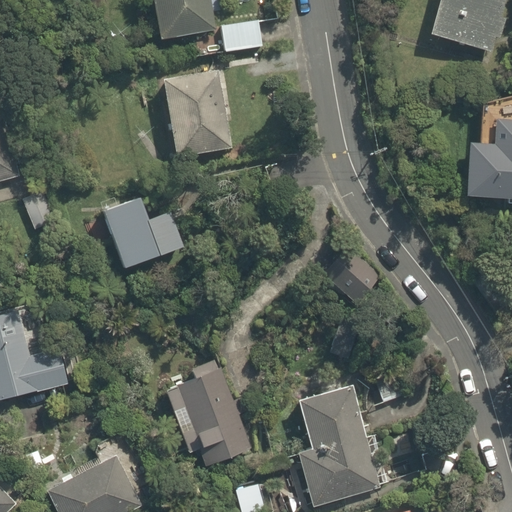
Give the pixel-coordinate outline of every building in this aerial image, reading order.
[(213,0),(153,0),(163,47),(221,36),(213,0)] [(445,0),(434,44),(488,58),(502,0),(445,0)] [(258,21),(222,29),(228,56),(264,48),(258,21)] [(221,78),(168,86),(178,158),(232,150),(221,78)] [(511,106),(484,104),(479,186),(490,187),(489,203),(511,204),(511,106)] [(0,125),(0,187),(23,183),(11,123),(0,125)] [(44,191),(21,199),(28,221),(51,213),(44,191)] [(148,218),(143,201),(104,215),(123,269),(186,248),(172,209),(148,218)] [(13,335),(9,317),(0,318),(0,411),(73,394),(63,352),(34,359),(27,331),(13,335)] [(164,379),(194,457),(204,454),(207,461),(222,455),(224,461),(252,450),(217,359),(164,379)] [(314,453),(302,455),(311,498),(374,485),(354,391),(303,402),(314,453)] [(119,511),(139,504),(121,462),(50,491),(58,511),(119,511)] [(0,508),(8,500),(0,492),(0,508)]
